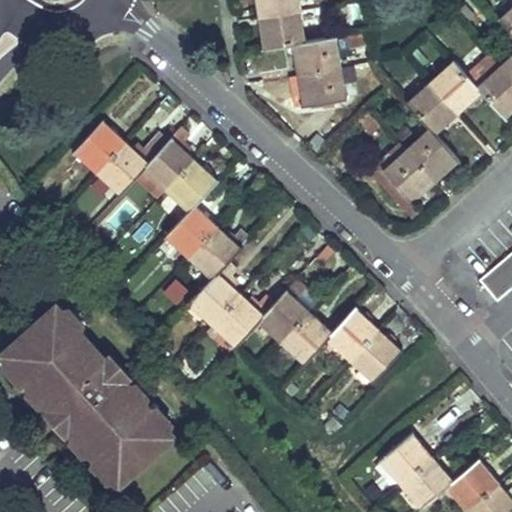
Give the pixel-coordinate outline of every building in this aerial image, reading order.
[(260,0),(254,0),(257,15),(262,48),(268,47),(263,14),(260,0)] [(260,0),(263,14),(268,47),(291,43),(297,43),(302,71),(307,105),(346,98),(336,36),(305,41),(297,0),(260,0)] [(511,3),(498,16),(511,30),(511,53),(477,85),(453,59),(406,102),(431,126),(406,148),(383,170),(408,198),(455,155),(436,132),(432,129),(432,128),(477,87),(478,88),(481,92),(501,113),(511,102),(511,3)] [(297,43),(291,43),(296,73),(301,106),(307,105),(302,71),(297,43)] [(432,129),(436,132),(481,92),(478,88),(432,129)] [(511,102),(501,113),(505,117),(511,110),(511,102)] [(368,110),(356,120),(369,134),(380,124),(368,110)] [(239,340),(257,320),(260,315),(285,338),(307,359),(327,337),(330,333),(354,355),(377,377),(403,348),(355,306),(333,331),(286,289),(263,313),(217,271),(240,246),(195,204),(218,179),(171,136),(149,161),(102,119),(76,146),(101,169),(122,189),(134,176),(145,164),(168,185),(192,207),(189,210),(168,231),(215,274),(211,278),(193,298),(239,340)] [(398,140),(368,167),(375,175),(412,217),(419,211),(411,202),(408,198),(383,170),(406,148),(398,140)] [(76,146),(72,151),(97,173),(119,192),(122,189),(101,169),(76,146)] [(455,155),(408,198),(411,202),(458,158),(455,155)] [(145,164),(134,176),(157,197),(164,189),(168,185),(145,164)] [(168,185),(164,189),(189,210),(192,207),(168,185)] [(52,190),(42,200),(55,217),(67,208),(52,190)] [(67,208),(55,217),(75,240),(85,230),(67,208)] [(140,251),(157,231),(146,222),(129,242),(140,251)] [(85,230),(75,240),(96,265),(106,254),(85,230)] [(168,231),(165,235),(188,257),(211,278),(215,274),(168,231)] [(511,251),(481,278),(498,298),(511,285),(511,251)] [(185,300),(195,277),(178,269),(168,292),(185,300)] [(193,298),(189,302),(212,323),(235,344),(239,340),(193,298)] [(56,305),(3,352),(54,408),(69,425),(120,482),(172,434),(122,378),(106,360),(56,305)] [(260,315),(257,320),(281,342),(304,363),(307,359),(285,338),(260,315)] [(330,333),(327,337),(350,359),(374,381),(377,377),(354,355),(330,333)] [(106,360),(122,378),(129,372),(113,355),(106,360)] [(69,425),(54,408),(47,413),(63,431),(69,425)] [(331,416),(322,426),(333,437),(343,426),(331,416)] [(411,431),(383,455),(423,503),(446,485),(450,482),(475,511),(510,511),(511,511),(511,497),(478,457),(453,479),(411,431)] [(383,455),(379,458),(420,506),(423,503),(383,455)] [(475,511),(450,482),(446,485),(468,511),(475,511)]
